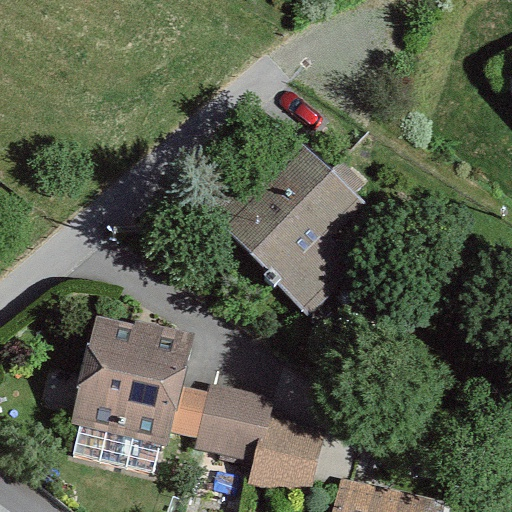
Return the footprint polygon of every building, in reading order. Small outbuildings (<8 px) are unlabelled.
[(366,213),(305,147),(252,196),(242,185),(211,213),(308,317),(359,270),(334,243),(366,213)] [(193,341),(97,317),(71,424),(167,448),(171,434),(200,441),(212,395),(182,388),(193,341)] [(275,404),(213,389),(212,395),(200,441),(198,450),(253,464),(259,442),(266,443),(271,421),(275,404)] [(330,436),(271,421),(266,443),(259,442),(253,464),(247,487),(313,503),(330,436)] [(448,511),(342,483),(333,511),(448,511)]
